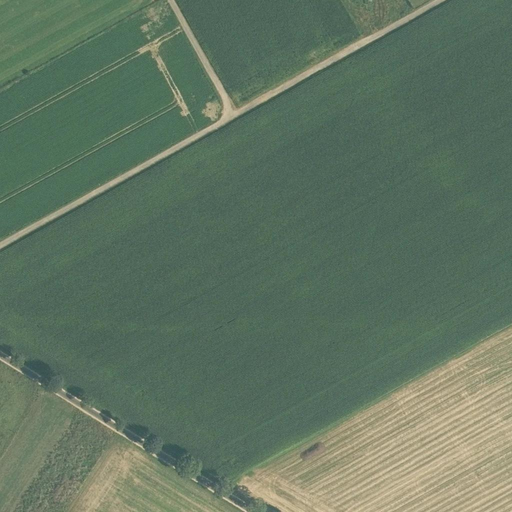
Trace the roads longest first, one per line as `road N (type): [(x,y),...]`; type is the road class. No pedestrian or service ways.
road 1 (track): [(247,511),(0,358)]
road 2 (track): [(0,249),(235,119)]
road 3 (track): [(235,119),(448,0)]
road 4 (track): [(169,0),(235,119)]
